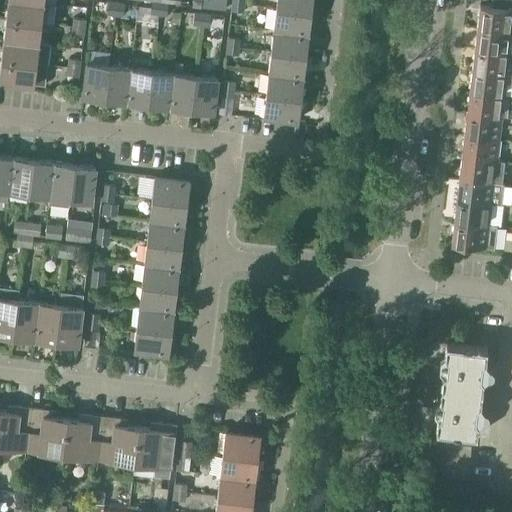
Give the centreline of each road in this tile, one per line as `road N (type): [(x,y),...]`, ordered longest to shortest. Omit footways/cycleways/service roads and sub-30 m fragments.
road 1 (residential): [(399,275),(426,0)]
road 2 (residential): [(368,511),(399,275)]
road 3 (residential): [(225,138),(0,113)]
road 4 (residential): [(194,401),(0,376)]
road 5 (residential): [(275,511),(287,413),(194,401)]
road 6 (residential): [(399,275),(212,257)]
road 7 (residential): [(496,483),(511,338)]
road 8 (residential): [(194,401),(212,257)]
